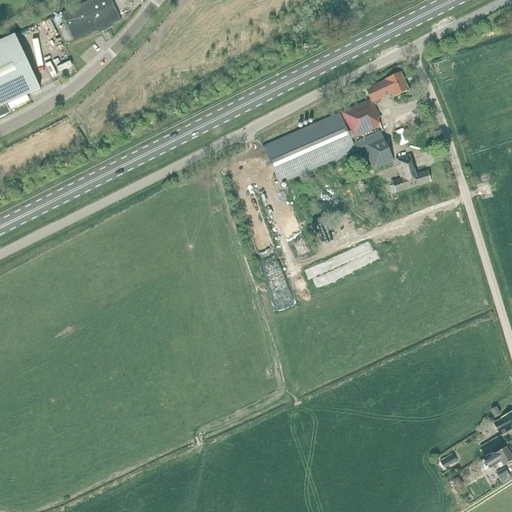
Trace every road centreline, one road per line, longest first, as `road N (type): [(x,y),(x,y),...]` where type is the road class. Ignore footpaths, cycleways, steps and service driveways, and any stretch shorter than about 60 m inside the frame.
road 1 (primary): [(0,227),(453,0)]
road 2 (unclassified): [(0,256),(409,48)]
road 3 (unclassified): [(511,348),(409,48)]
road 4 (unclassified): [(0,133),(71,90),(158,0)]
